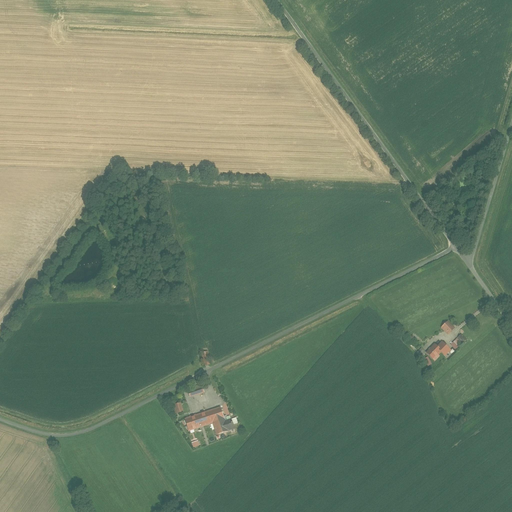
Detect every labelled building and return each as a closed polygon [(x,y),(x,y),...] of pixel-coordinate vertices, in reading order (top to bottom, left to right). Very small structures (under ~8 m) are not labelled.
[(455,328),(448,321),(441,328),(448,335),(455,328)] [(462,334),(451,345),(457,350),(468,340),(462,334)] [(435,344),(426,353),(435,362),(443,354),(446,356),(452,350),(443,341),(438,346),(435,344)] [(417,352),(422,357),(426,352),(422,348),(417,352)] [(208,352),(202,354),(206,367),(212,365),(208,352)] [(189,392),(191,398),(205,392),(204,389),(203,386),(189,392)] [(181,402),(173,405),(176,415),(185,412),(181,402)] [(222,407),(185,419),(189,432),(213,424),(217,435),(236,429),(235,424),(233,419),(226,421),(222,407)]
